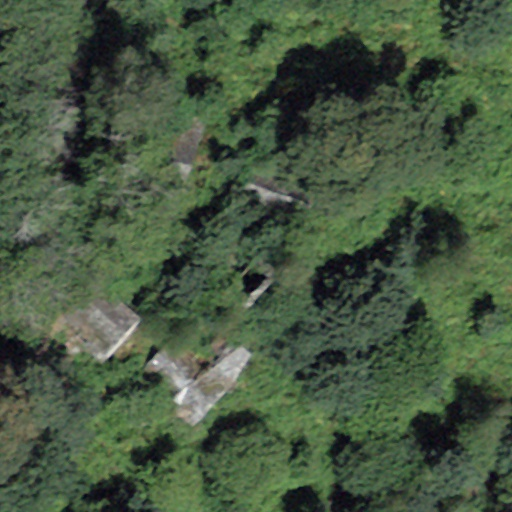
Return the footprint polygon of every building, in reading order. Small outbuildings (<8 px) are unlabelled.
[(147,172),(191,190),(215,134),(170,116),(147,172)] [(317,198),(251,168),(231,213),(297,243),(317,198)] [(276,276),(233,235),(195,274),(237,315),(276,276)] [(138,320),(104,287),(64,329),(98,363),(138,320)] [(216,330),(192,358),(189,360),(226,393),(253,363),(216,330)] [(189,360),(169,342),(135,380),(192,431),(226,393),(189,360)]
